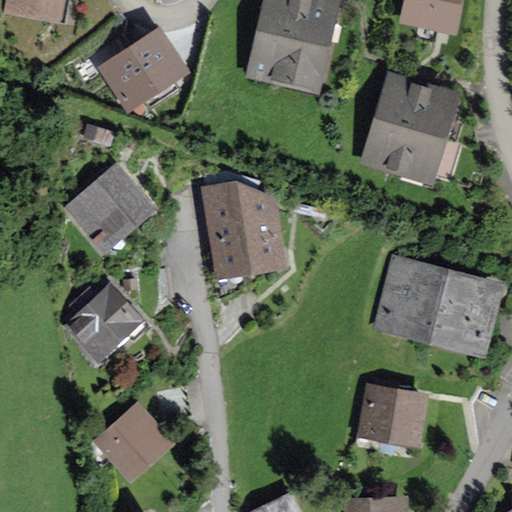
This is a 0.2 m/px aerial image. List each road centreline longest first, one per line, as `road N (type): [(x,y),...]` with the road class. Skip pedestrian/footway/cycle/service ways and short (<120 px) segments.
road 1 (residential): [(186,196),(221,511)]
road 2 (residential): [(496,0),(497,84),(511,145)]
